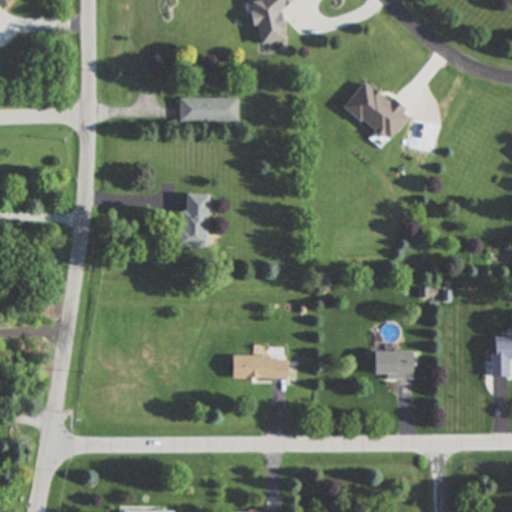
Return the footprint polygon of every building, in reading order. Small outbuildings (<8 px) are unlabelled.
[(282,40),(277,11),(289,0),(257,0),(256,1),(246,3),(250,23),(255,28),(257,44),(282,40)] [(406,118),(364,80),(341,106),(383,144),(406,118)] [(238,97),(177,97),(177,123),(238,123),(238,97)] [(182,211),(176,211),(176,247),(204,248),(205,195),(182,194),(182,211)] [(511,337),(489,337),(489,377),(506,377),(506,359),(511,359),(511,337)] [(409,351),(369,351),(369,378),(409,378),(409,351)] [(228,378),(284,378),(284,355),(228,355),(228,378)]
